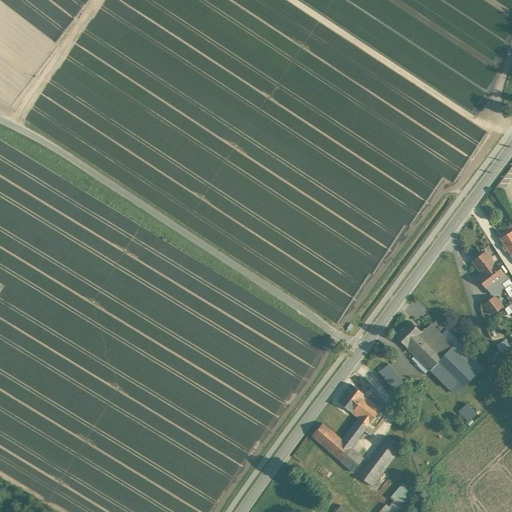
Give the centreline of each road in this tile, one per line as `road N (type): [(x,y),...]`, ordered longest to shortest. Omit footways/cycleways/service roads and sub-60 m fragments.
road 1 (unclassified): [(0,122),(360,351)]
road 2 (tertiary): [(360,351),(244,511)]
road 3 (unclassified): [(443,237),(455,246),(511,397)]
road 4 (tertiary): [(443,237),(360,351)]
